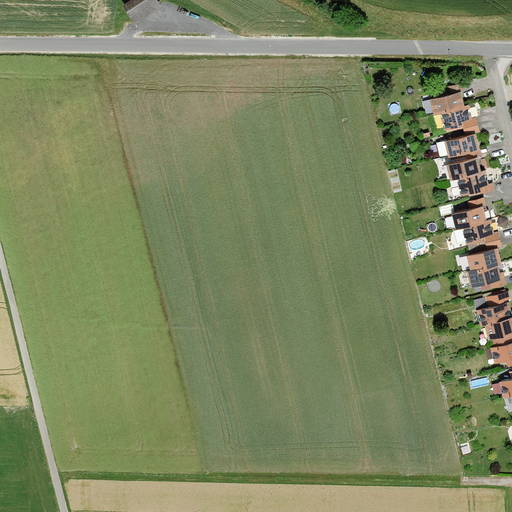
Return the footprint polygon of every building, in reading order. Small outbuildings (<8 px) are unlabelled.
[(163,0),(133,0),(125,5),(135,22),(165,3),(163,0)] [(444,113),(469,105),(466,90),(434,98),(438,115),(444,113)] [(474,103),(469,105),(444,113),(450,130),(479,122),(474,103)] [(487,150),(482,132),(451,141),(456,159),(487,150)] [(462,179),(489,170),(485,155),(448,166),(453,182),(462,179)] [(493,168),(489,170),(462,179),(468,196),(498,189),(493,168)] [(462,229),(467,228),(493,219),(488,204),(457,214),(462,229)] [(493,219),(467,228),(472,245),(502,236),(497,218),(493,219)] [(475,270),(503,264),(507,263),(503,247),(472,255),(475,270)] [(469,253),(462,253),(463,267),(471,266),(469,253)] [(507,279),(503,264),(475,270),(472,271),(476,287),(507,279)] [(490,324),(511,317),(511,300),(511,301),(509,291),(488,297),(490,307),(480,309),(484,325),(490,324)] [(497,340),(511,336),(511,335),(511,317),(490,324),(494,341),(497,340)] [(511,339),(511,336),(497,340),(498,348),(494,349),(498,365),(511,361),(511,339)] [(511,396),(511,379),(502,382),(506,398),(511,396)]
